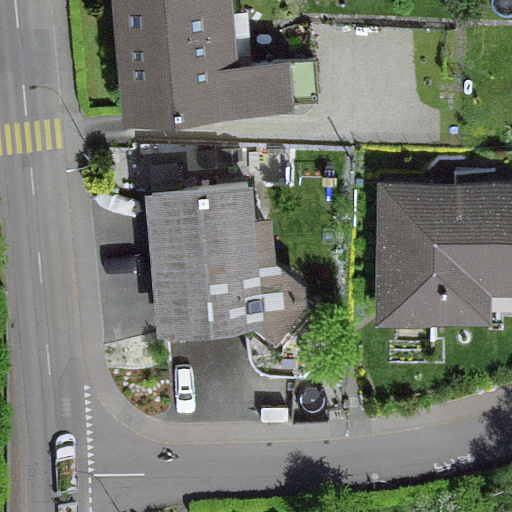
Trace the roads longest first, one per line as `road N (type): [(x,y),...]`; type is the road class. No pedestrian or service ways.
road 1 (residential): [(511,423),(404,451),(288,461),(51,461)]
road 2 (tertiary): [(14,0),(51,461)]
